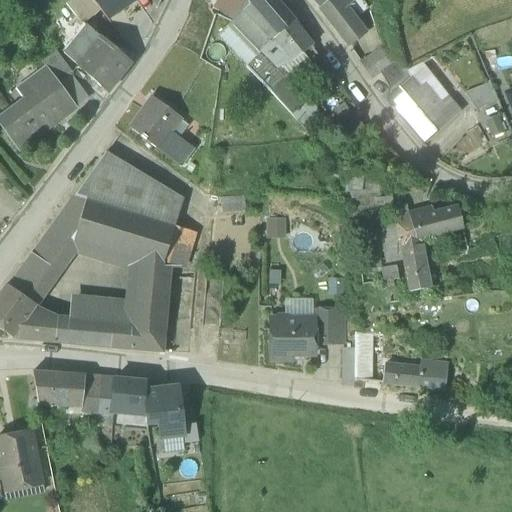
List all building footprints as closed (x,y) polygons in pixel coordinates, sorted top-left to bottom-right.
[(90,0),(72,0),(66,5),(82,26),(100,12),(90,0)] [(90,0),(100,12),(108,22),(136,2),(135,0),(90,0)] [(149,0),(156,10),(162,0),(149,0)] [(243,4),(235,0),(218,0),(212,10),(232,22),(243,4)] [(292,21),(273,0),(252,0),(249,3),(249,5),(230,26),(258,55),(262,51),(292,21)] [(309,0),(319,10),(329,0),(309,0)] [(353,20),(345,9),(337,0),(329,0),(319,10),(347,47),(365,35),(353,20)] [(337,0),(345,9),(356,0),(337,0)] [(359,0),(356,0),(345,9),(353,20),(367,9),(359,0)] [(292,21),(262,51),(278,69),(279,68),(289,63),(311,46),(292,21)] [(100,38),(86,27),(64,56),(77,66),(107,93),(109,94),(130,66),(99,39),(100,38)] [(383,49),(360,65),(370,80),(379,74),(393,64),(393,62),(383,49)] [(56,51),(42,62),(47,68),(59,84),(71,75),(72,74),(56,51)] [(278,69),(262,51),(258,55),(245,69),(261,85),(278,69)] [(398,59),(393,62),(393,64),(379,74),(391,95),(410,79),(398,59)] [(59,84),(47,68),(27,83),(35,93),(0,118),(0,126),(18,152),(77,108),(59,84)] [(307,101),(278,69),(261,85),(290,116),(307,101)] [(71,75),(59,84),(77,108),(88,99),(71,75)] [(410,80),(384,102),(422,146),(448,124),(433,106),(410,80)] [(489,85),(468,94),(475,110),(496,102),(489,85)] [(152,98),(129,129),(141,138),(141,139),(157,151),(170,134),(181,120),(152,98)] [(442,98),(433,106),(448,124),(458,116),(442,98)] [(307,101),(290,116),(302,131),(321,116),(307,101)] [(337,119),(352,139),(363,130),(353,113),(350,115),(344,106),(333,112),(337,119)] [(337,119),(328,125),(337,140),(352,139),(337,119)] [(170,134),(157,151),(181,169),(194,152),(176,140),(170,134)] [(104,155),(74,197),(86,200),(174,227),(182,202),(104,155)] [(363,227),(371,225),(366,202),(379,200),(382,178),(347,172),(344,194),(351,195),(351,209),(362,209),(363,227)] [(9,288),(35,307),(72,255),(79,244),(73,242),(86,200),(74,197),(9,288)] [(244,199),(221,200),(222,215),(245,213),(244,199)] [(377,218),(393,216),(392,208),(390,199),(379,200),(366,202),(371,225),(378,224),(377,218)] [(174,227),(86,200),(73,242),(79,244),(137,262),(161,269),(162,268),(174,227)] [(393,216),(394,220),(408,216),(406,207),(392,208),(393,216)] [(351,209),(351,226),(363,227),(362,209),(351,209)] [(429,211),(408,216),(414,243),(420,241),(461,230),(456,210),(430,216),(429,211)] [(420,241),(414,243),(408,216),(394,220),(396,227),(379,230),(382,246),(385,265),(403,262),(404,268),(410,294),(411,294),(429,290),(420,241)] [(267,223),(267,242),(284,242),(284,222),(267,223)] [(192,233),(174,227),(162,268),(169,269),(181,270),(192,233)] [(464,239),(449,257),(458,265),(473,247),(464,239)] [(131,325),(137,262),(79,244),(72,255),(127,271),(124,300),(73,296),(70,320),(131,325)] [(161,269),(137,262),(131,325),(70,320),(70,324),(57,323),(55,344),(162,353),(169,269),(162,268),(161,269)] [(404,268),(380,271),(382,283),(391,282),(392,287),(385,289),(388,301),(395,300),(396,305),(412,302),(411,294),(410,294),(404,268)] [(35,307),(9,288),(6,286),(0,294),(0,330),(12,339),(35,307)] [(368,286),(360,287),(362,300),(369,299),(368,286)] [(362,300),(356,301),(358,310),(385,306),(383,297),(369,299),(362,300)] [(57,323),(35,307),(12,339),(55,344),(57,323)] [(342,313),(314,313),(314,321),(314,345),(342,345),(342,313)] [(314,345),(314,321),(289,321),(286,318),(280,318),(277,321),(271,321),(271,361),(291,361),(291,356),(314,357),(314,345)] [(355,336),(354,382),(373,383),(373,336),(355,336)] [(419,370),(385,366),(383,384),(445,391),(447,367),(420,364),(419,370)] [(69,376),(32,373),(38,406),(68,407),(69,376)] [(101,379),(69,376),(68,407),(81,408),(81,401),(100,402),(101,379)] [(93,415),(112,417),(113,412),(113,406),(111,406),(113,380),(101,379),(100,402),(81,401),(81,408),(80,414),(93,415)] [(142,384),(113,380),(111,406),(113,406),(113,412),(145,415),(144,393),(142,384)] [(177,389),(144,393),(145,415),(147,425),(159,423),(161,439),(183,436),(182,426),(180,409),(177,389)] [(193,407),(180,409),(182,426),(196,425),(193,407)] [(112,417),(93,415),(92,427),(111,429),(111,427),(112,417)] [(196,425),(182,426),(183,436),(183,444),(199,443),(196,425)] [(30,433),(0,438),(0,464),(3,481),(5,491),(41,484),(30,433)] [(162,439),(164,455),(182,453),(180,453),(184,452),(182,437),(162,439)]
